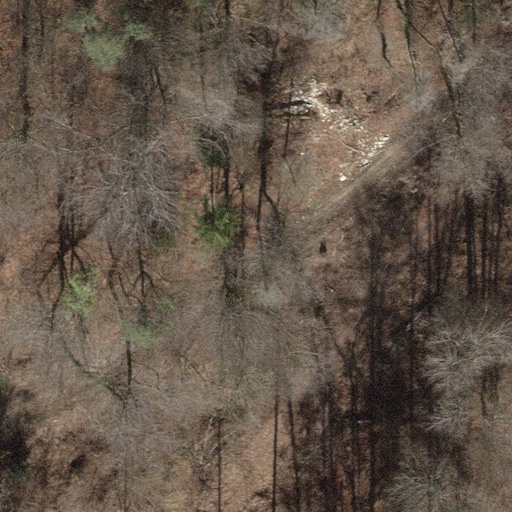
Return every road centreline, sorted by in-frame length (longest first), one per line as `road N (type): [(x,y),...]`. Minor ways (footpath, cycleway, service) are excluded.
road 1 (track): [(511,81),(261,267),(0,444)]
road 2 (track): [(511,109),(211,511)]
